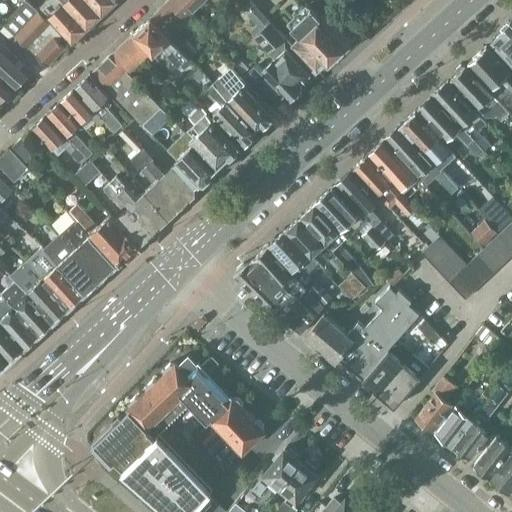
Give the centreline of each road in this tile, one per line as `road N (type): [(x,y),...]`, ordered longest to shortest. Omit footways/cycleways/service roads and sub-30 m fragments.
road 1 (secondary): [(178,268),(475,0)]
road 2 (residential): [(384,438),(178,268)]
road 3 (secondary): [(178,268),(95,325),(0,413)]
road 4 (residential): [(0,130),(137,0)]
road 5 (secondary): [(77,397),(124,350),(178,268)]
road 6 (residential): [(480,317),(384,438)]
road 7 (trunk): [(77,397),(53,460),(64,511)]
